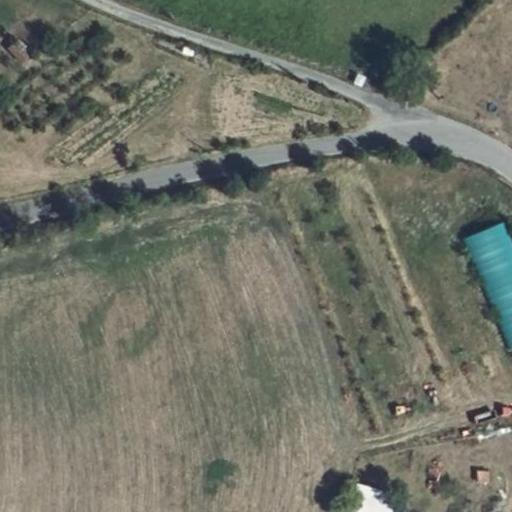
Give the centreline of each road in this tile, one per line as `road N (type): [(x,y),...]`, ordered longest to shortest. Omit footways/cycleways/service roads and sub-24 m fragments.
road 1 (unclassified): [(0,225),(438,134)]
road 2 (unclassified): [(438,134),(381,102),(94,0)]
